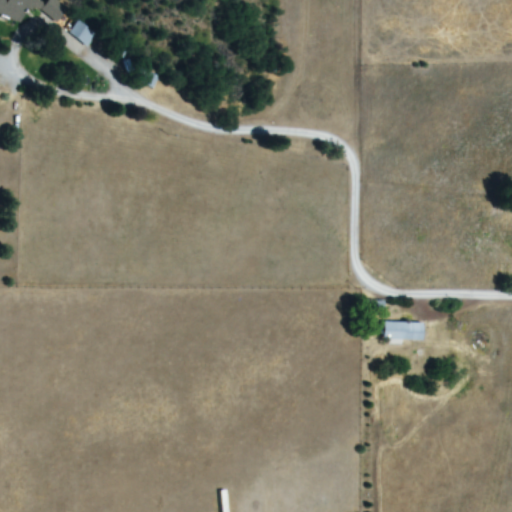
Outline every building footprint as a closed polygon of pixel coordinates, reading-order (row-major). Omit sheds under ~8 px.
[(0,0),(0,17),(12,22),(17,8),(26,11),(29,0),(0,0)] [(65,7),(56,0),(48,0),(44,6),(36,0),(33,0),(30,5),(53,22),(65,7)] [(84,48),(95,37),(80,21),(69,32),(84,48)] [(160,80),(151,73),(142,83),(151,90),(160,80)] [(418,342),(419,324),(378,323),(378,343),(398,343),(398,341),(418,342)]
